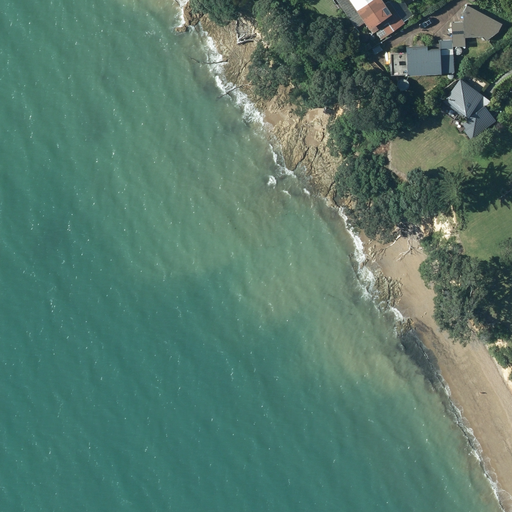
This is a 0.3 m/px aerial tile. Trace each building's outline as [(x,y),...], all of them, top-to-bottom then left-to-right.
[(413,15),(402,0),(391,0),(384,5),(380,0),(335,0),(356,29),(363,24),(367,30),(371,28),(380,41),(404,24),(403,22),(413,15)] [(405,47),(406,76),(440,75),(440,73),(453,72),(452,47),(465,46),(465,38),(483,38),(486,41),(498,32),(501,23),(467,4),(467,8),(462,8),(463,23),(451,23),(451,41),(439,41),(439,44),(434,44),(435,50),(426,50),(426,46),(405,47)] [(369,43),(362,48),(365,52),(372,47),(369,43)] [(378,45),(372,49),(375,55),(382,50),(378,45)] [(459,79),(443,102),(458,112),(456,114),(463,118),(460,122),(465,129),(463,131),(469,139),(486,127),(476,113),(479,110),(474,103),(480,94),(459,79)]
